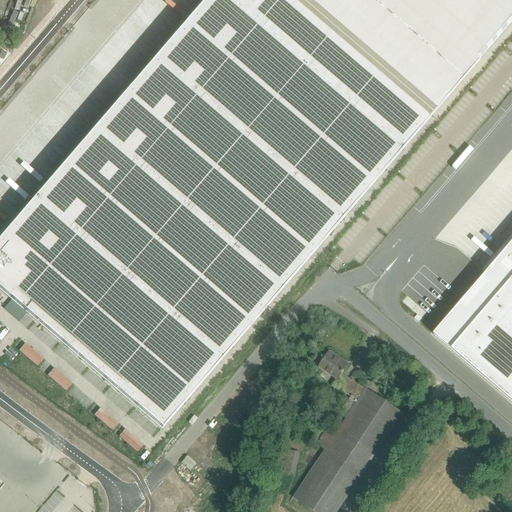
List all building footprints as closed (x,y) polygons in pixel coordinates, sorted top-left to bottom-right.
[(5,232),(0,237),(0,289),(162,429),(511,20),(511,0),(205,0),(6,232),(5,232)] [(486,274),(434,335),(511,402),(511,235),(482,270),(486,274)] [(351,398),(359,386),(342,374),(348,365),(329,353),(320,367),(338,379),(334,386),(351,397),(351,398)] [(337,511),(375,454),(397,422),(402,414),(366,390),(367,389),(364,387),(363,388),(359,386),(351,398),(351,397),(343,408),(340,415),(346,419),(342,426),(337,422),(329,432),(326,430),(316,444),(325,450),(293,498),(314,511),(337,511)] [(296,475),(300,453),(286,450),(282,472),(296,475)]
